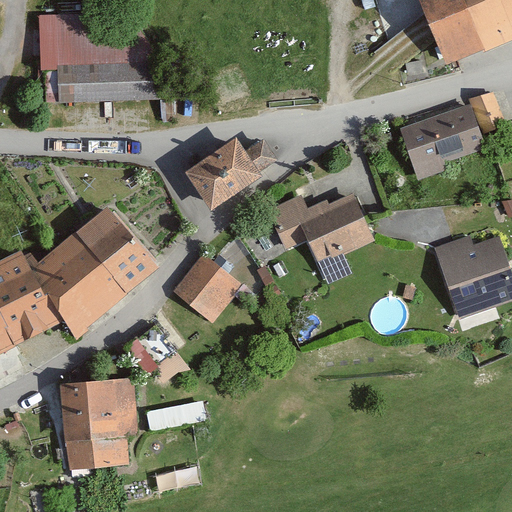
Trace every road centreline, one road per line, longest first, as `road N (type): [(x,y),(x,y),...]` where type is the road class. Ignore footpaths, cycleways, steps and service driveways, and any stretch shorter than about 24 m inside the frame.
road 1 (residential): [(196,229),(118,328),(70,369),(0,407)]
road 2 (residential): [(322,127),(511,72)]
road 3 (residential): [(322,127),(299,162),(196,229)]
road 4 (residential): [(0,139),(164,145)]
road 5 (residential): [(164,145),(322,127)]
